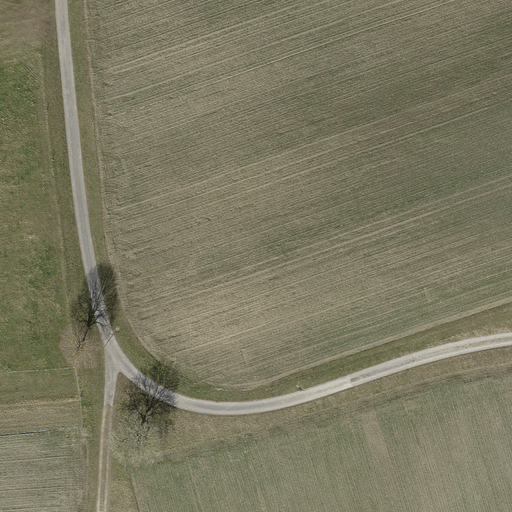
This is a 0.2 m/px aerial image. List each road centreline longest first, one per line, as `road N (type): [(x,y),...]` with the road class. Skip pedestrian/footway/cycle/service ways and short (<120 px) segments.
road 1 (track): [(511,340),(469,344),(294,402),(206,410),(163,395),(114,355)]
road 2 (track): [(114,355),(91,284),(61,0)]
road 3 (track): [(114,355),(104,511)]
